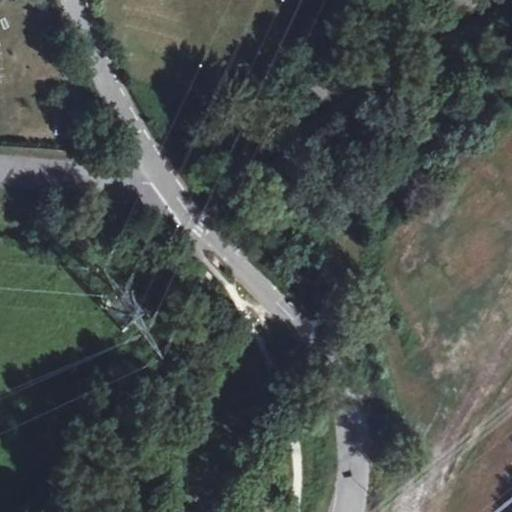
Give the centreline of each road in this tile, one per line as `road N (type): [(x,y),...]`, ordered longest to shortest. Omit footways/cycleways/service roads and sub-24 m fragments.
road 1 (unclassified): [(164,180),(324,348),(346,419),(346,511)]
road 2 (unclassified): [(73,0),(81,31),(164,180)]
road 3 (residential): [(164,180),(0,169)]
